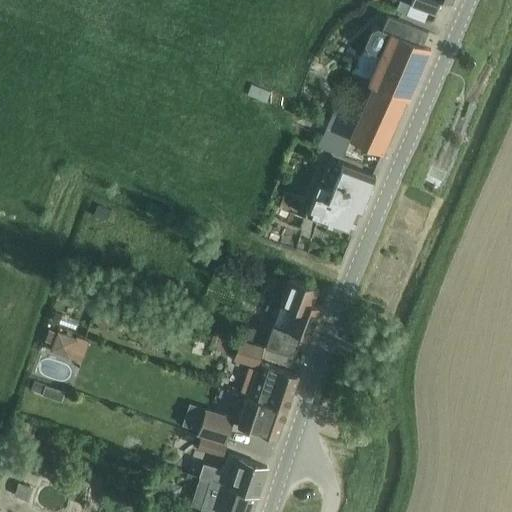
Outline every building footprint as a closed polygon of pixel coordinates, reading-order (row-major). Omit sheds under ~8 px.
[(452,0),(413,0),(411,4),(436,15),(442,0),(445,0),(451,3),(452,0)] [(382,152),(404,102),(406,97),(409,99),(431,49),(422,45),(428,31),(388,14),(381,29),(376,26),(370,29),(365,41),(368,49),(381,55),(369,81),(373,83),(358,118),(334,108),(318,147),(341,157),(349,138),(382,152)] [(252,84),(247,95),(266,103),(267,102),(271,93),(252,84)] [(316,194),(308,213),(313,216),(333,224),(351,232),(359,213),(360,213),(376,176),(373,175),(357,168),(343,162),(341,166),(329,161),(316,194)] [(281,251),(292,254),(298,234),(287,230),(281,251)] [(273,324),(265,345),(293,356),(301,334),(311,338),(322,306),(313,303),(318,287),(299,280),(291,277),(281,302),(281,303),(295,308),(287,329),(273,324)] [(58,329),(51,348),(62,352),(69,333),(58,329)] [(239,337),(215,329),(210,346),(233,353),(239,337)] [(233,358),(252,365),(255,357),(260,359),(264,348),(239,339),(233,358)] [(298,375),(261,363),(258,371),(249,368),(241,391),(288,406),(298,376),(297,376),(298,375)] [(45,383),(42,393),(52,396),(55,387),(45,383)] [(248,395),(238,424),(245,427),(258,431),(277,437),(288,406),(241,391),(240,392),(248,395)] [(205,407),(197,433),(200,434),(217,439),(225,443),(234,417),(205,407)] [(22,420),(18,432),(29,435),(33,424),(22,420)] [(201,435),(197,446),(222,454),(226,443),(201,435)] [(204,462),(199,475),(207,478),(258,495),(267,467),(248,460),(242,458),(228,454),(223,468),(204,462)] [(149,493),(165,498),(171,480),(155,475),(149,493)] [(214,511),(251,511),(258,495),(207,478),(206,479),(210,481),(201,507),(214,511)]
